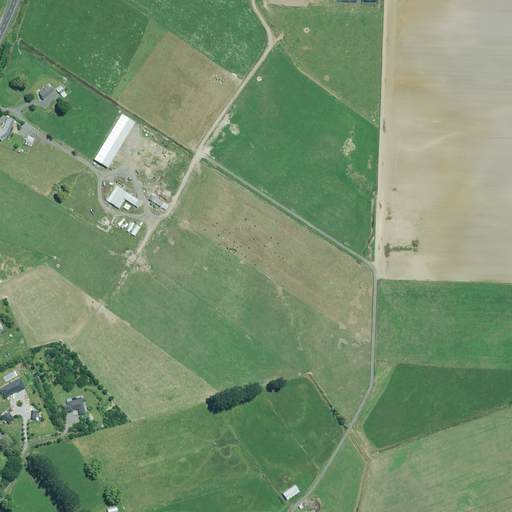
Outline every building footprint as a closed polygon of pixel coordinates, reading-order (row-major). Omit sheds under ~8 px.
[(50,88),(47,85),(40,91),(41,92),(39,93),(42,97),(41,98),(43,100),(54,90),(52,87),(50,88)] [(64,91),(60,87),(57,90),(60,94),(63,98),(67,95),(64,91)] [(134,123),(121,114),(93,159),(107,168),(134,123)] [(15,121),(9,117),(1,131),(0,131),(0,139),(1,141),(7,136),(9,138),(12,132),(9,131),(15,121)] [(34,139),(28,136),(25,142),(27,143),(28,142),(32,144),(34,139)] [(127,193),(117,186),(107,201),(119,209),(125,199),(138,208),(141,202),(127,193)] [(168,206),(152,195),(149,200),(166,210),(168,206)] [(25,389),(20,379),(9,385),(9,384),(0,388),(0,390),(2,394),(4,393),(5,396),(11,393),(12,395),(16,393),(16,394),(25,389)] [(82,399),(81,397),(76,398),(77,400),(67,402),(68,405),(63,406),(64,411),(67,410),(68,412),(78,409),(79,414),(85,413),(83,402),(85,402),(84,398),(82,399)] [(13,420),(8,414),(7,415),(5,414),(2,416),(9,424),(13,420)] [(299,492),(295,485),(282,494),(287,500),(299,492)]
